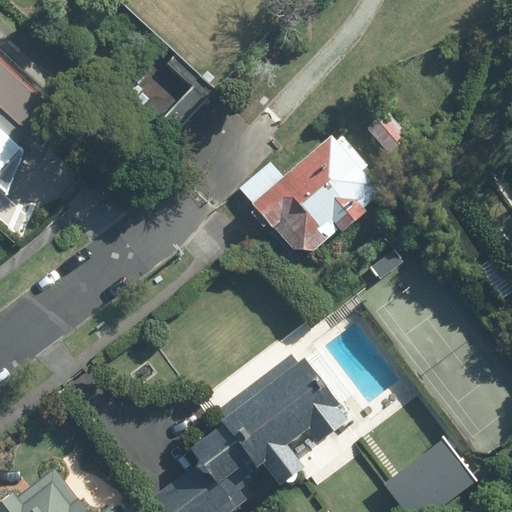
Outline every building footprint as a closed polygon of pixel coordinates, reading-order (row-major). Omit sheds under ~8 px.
[(218,94),(200,80),(175,60),(169,69),(194,89),(171,117),(189,131),(218,94)] [(0,67),(0,171),(54,110),(3,65),(0,67)] [(379,114),(358,133),(383,159),(403,140),(379,114)] [(382,184),(337,132),(261,199),(301,246),(316,246),(321,249),(380,197),(382,184)] [(511,475),(511,473),(493,448),(511,433),(511,409),(414,276),(366,311),(472,456),(481,457),(502,483),(511,475)] [(336,398),(296,349),(216,415),(225,426),(192,452),(224,490),(254,465),(275,491),(308,465),(290,443),(305,431),(316,445),(351,416),(336,398)] [(435,511),(478,480),(445,438),(376,491),(392,511),(435,511)] [(129,511),(117,497),(100,511),(99,511),(59,466),(33,489),(25,480),(0,501),(0,511),(129,511)] [(226,511),(227,511),(193,467),(155,495),(168,511),(226,511)]
